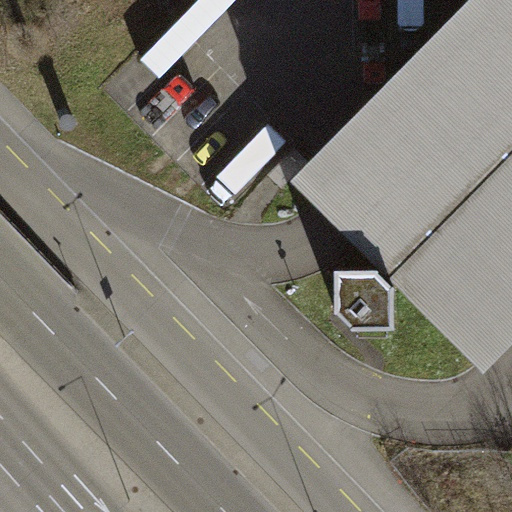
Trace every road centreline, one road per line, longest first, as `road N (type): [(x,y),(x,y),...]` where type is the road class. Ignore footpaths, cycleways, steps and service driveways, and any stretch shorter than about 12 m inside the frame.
road 1 (primary): [(344,511),(0,156)]
road 2 (primary): [(223,511),(0,276)]
road 3 (primary): [(0,416),(84,511)]
